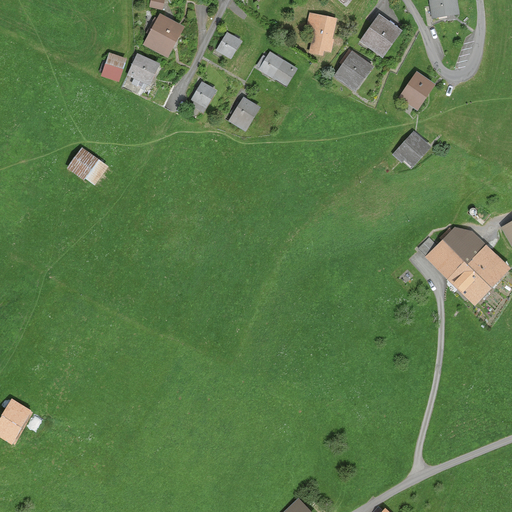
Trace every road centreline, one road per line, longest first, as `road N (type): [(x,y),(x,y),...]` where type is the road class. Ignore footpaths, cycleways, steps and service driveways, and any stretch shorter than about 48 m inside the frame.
road 1 (residential): [(479,0),(476,55),(457,77),(435,62),(404,0)]
road 2 (residential): [(511,438),(357,511)]
